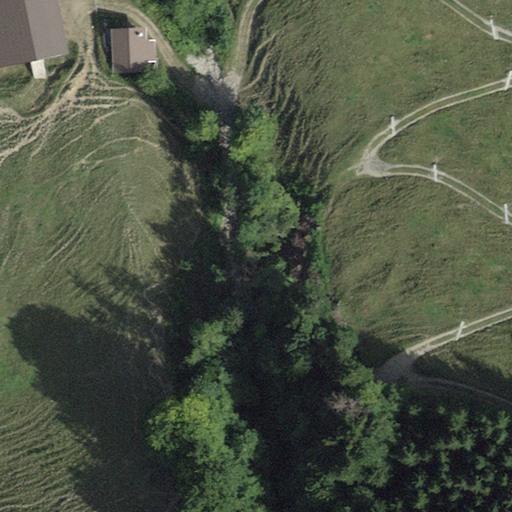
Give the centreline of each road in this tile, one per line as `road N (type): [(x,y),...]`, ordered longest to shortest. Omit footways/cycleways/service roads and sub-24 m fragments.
road 1 (track): [(511,81),(409,117),(368,149),(380,166),(432,170),(511,219)]
road 2 (track): [(113,0),(191,88),(216,94),(234,87),(246,16),(259,0)]
road 3 (track): [(511,308),(403,360),(409,374),(511,402)]
